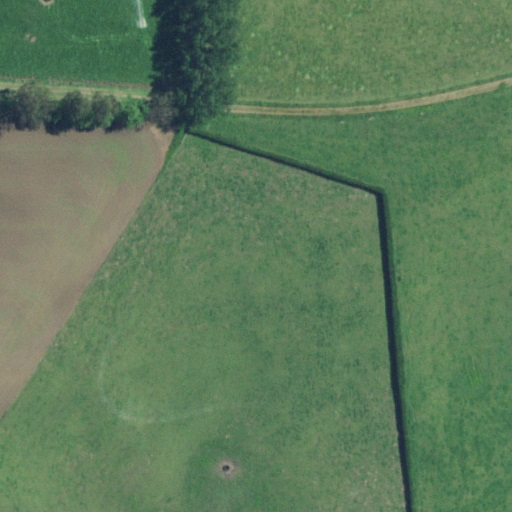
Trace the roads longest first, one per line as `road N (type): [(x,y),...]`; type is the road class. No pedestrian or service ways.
road 1 (unclassified): [(0,88),(267,112)]
road 2 (track): [(267,112),(416,107),(511,83)]
